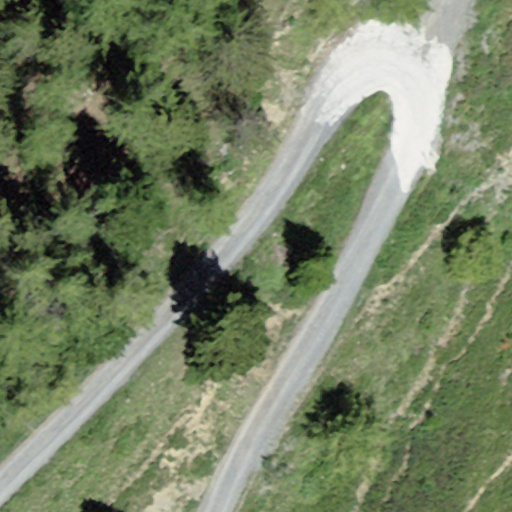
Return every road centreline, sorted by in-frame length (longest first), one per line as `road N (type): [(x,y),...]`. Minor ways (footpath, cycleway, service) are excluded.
road 1 (track): [(411,62),(371,58),(337,86),(207,287),(0,489)]
road 2 (track): [(411,62),(422,95),(408,156),(347,284),(244,455),(219,511)]
